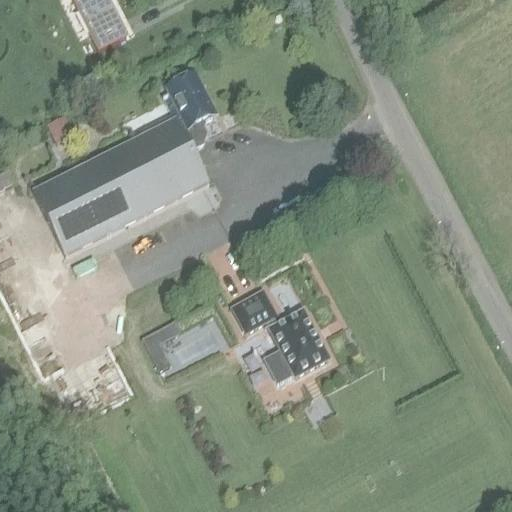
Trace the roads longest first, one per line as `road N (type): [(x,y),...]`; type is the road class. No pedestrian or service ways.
road 1 (tertiary): [(511,344),(336,0)]
road 2 (track): [(93,511),(0,360)]
